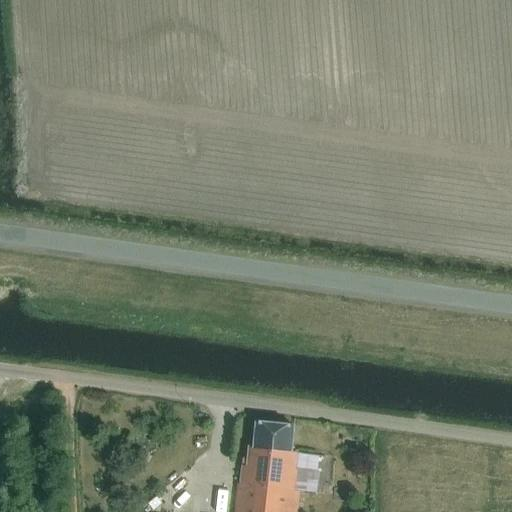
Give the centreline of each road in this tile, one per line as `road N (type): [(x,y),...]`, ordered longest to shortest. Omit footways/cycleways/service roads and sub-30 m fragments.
road 1 (unclassified): [(511,304),(0,232)]
road 2 (unclassified): [(511,443),(0,374)]
